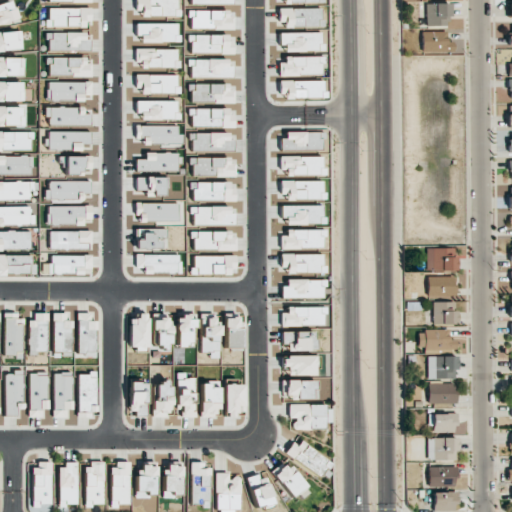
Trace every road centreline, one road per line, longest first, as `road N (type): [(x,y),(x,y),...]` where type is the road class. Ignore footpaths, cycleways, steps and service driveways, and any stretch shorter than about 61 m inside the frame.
road 1 (residential): [(11,440),(259,441),(251,0)]
road 2 (residential): [(484,511),(480,0)]
road 3 (secondary): [(346,0),(348,511)]
road 4 (secondary): [(388,511),(386,0)]
road 5 (residential): [(114,0),(114,440)]
road 6 (residential): [(0,292),(257,293)]
